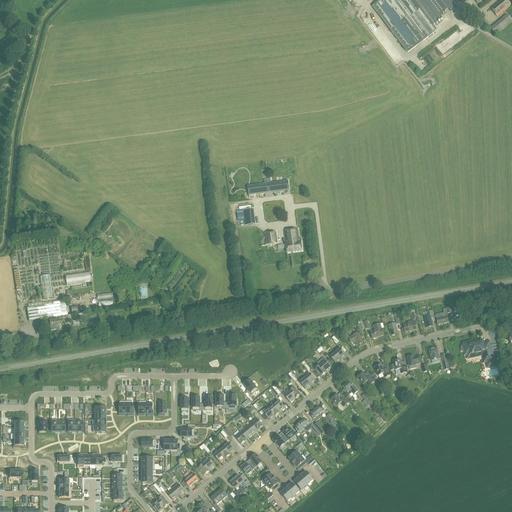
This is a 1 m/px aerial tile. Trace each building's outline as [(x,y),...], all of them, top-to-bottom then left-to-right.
[(456,8),(449,0),(380,0),(372,7),(407,53),(437,31),(433,25),(442,18),(439,15),(448,8),(451,11),(456,8)] [(499,0),(490,8),(497,17),(511,5),(507,0),(499,0)] [(491,28),(496,35),(511,22),(511,20),(507,15),(491,28)] [(450,44),(453,41),(453,42),(459,36),(456,33),(447,42),(450,44)] [(269,193),(287,190),(286,181),(271,183),(268,183),(269,193)] [(265,184),(249,185),(250,195),(269,193),(268,183),(265,184)] [(243,210),(245,224),(255,222),(255,219),(253,208),(243,210)] [(285,245),(286,253),(302,251),(301,242),(301,241),(301,240),(301,239),(300,238),(300,237),(299,237),(298,229),(284,231),(286,244),(285,245)] [(265,233),(266,245),(278,243),(276,231),(265,233)] [(67,309),(66,303),(60,303),(60,301),(28,305),(29,308),(27,308),(29,321),(67,315),(67,309)] [(426,316),(424,317),(426,328),(433,326),(431,318),(434,317),(432,311),(426,312),(426,316)] [(439,316),(437,316),(436,317),(438,325),(449,323),(447,316),(439,318),(439,316)] [(49,321),(51,332),(56,331),(56,327),(59,326),(58,324),(62,324),(61,320),(58,320),(49,321)] [(404,326),(405,332),(416,330),(414,320),(411,321),(411,322),(408,323),(408,325),(404,326)] [(370,332),(372,339),(384,336),(380,324),(373,326),(375,331),(370,332)] [(389,325),(391,336),(398,334),(395,324),(389,325)] [(351,343),(355,341),(356,342),(354,343),(356,347),(364,342),(358,332),(348,338),(351,343)] [(461,345),(460,347),(461,351),(463,352),(465,352),(466,355),(467,354),(467,358),(473,357),(483,355),(485,362),(486,362),(496,359),(492,344),(490,345),(489,342),(483,343),(482,342),(477,343),(476,340),(463,343),(463,345),(461,345)] [(430,356),(431,361),(439,359),(438,354),(437,348),(429,350),(430,356)] [(335,353),(341,360),(346,356),(340,349),(335,353)] [(330,357),(336,364),(341,360),(335,353),(330,357)] [(441,355),(444,370),(450,369),(446,354),(441,355)] [(407,357),(409,366),(416,365),(416,364),(422,363),(420,356),(414,357),(413,356),(407,357)] [(319,364),(326,373),(331,369),(326,362),(327,361),(325,358),(324,358),(318,362),(319,364)] [(395,369),(395,370),(396,370),(397,375),(401,374),(407,373),(406,366),(402,366),(401,360),(393,362),(394,365),(390,366),(391,370),(395,369)] [(302,364),(308,371),(310,369),(306,365),(304,362),(302,364)] [(315,370),(321,377),(326,373),(319,364),(317,365),(318,368),(315,370)] [(383,374),(385,378),(390,375),(387,369),(384,371),(381,364),(374,368),(377,374),(378,376),(383,374)] [(293,380),(295,382),(297,380),(290,373),(288,375),(293,380)] [(367,382),(370,386),(375,382),(370,376),(368,379),(363,373),(357,378),(363,385),(367,382)] [(305,378),(311,386),(316,381),(310,374),(305,378)] [(300,382),(306,390),(311,386),(305,378),(300,382)] [(248,379),(243,384),(248,390),(250,393),(256,388),(248,379)] [(350,390),(354,395),(358,392),(351,383),(349,385),(347,382),(342,386),(344,390),(343,391),(345,393),(347,392),(347,393),(350,390)] [(272,388),(278,395),(281,393),(275,386),(272,388)] [(288,390),(295,399),(300,395),(295,388),(294,388),(293,386),(288,390)] [(270,389),(276,397),(278,395),(272,388),(270,389)] [(283,394),(290,403),(295,399),(288,390),(283,394)] [(365,394),(361,397),(364,400),(362,402),(366,407),(373,402),(368,397),(365,394)] [(332,404),(335,408),(341,404),(344,407),(348,403),(344,398),(341,400),(337,395),(331,400),(334,403),(332,404)] [(248,400),(242,405),(245,408),(251,403),(248,400)] [(272,404),(280,413),(285,409),(279,401),(279,402),(277,400),(272,404)] [(269,410),(275,417),(280,413),(272,404),(270,405),(272,407),(269,410)] [(318,407),(314,410),(319,416),(319,415),(325,411),(321,407),(319,408),(318,407)] [(264,414),(270,421),(275,417),(269,410),(267,408),(265,409),(267,411),(264,414)] [(319,416),(314,410),(311,413),(312,414),(310,416),(314,420),(316,422),(321,418),(319,415),(319,416)] [(330,423),(333,427),(337,424),(335,422),(334,420),(329,414),(327,416),(331,422),(330,423)] [(251,423),(258,431),(263,426),(257,419),(251,423)] [(299,423),(303,429),(309,424),(306,420),(304,421),(302,420),(299,423)] [(314,425),(322,435),(325,432),(317,422),(314,425)] [(246,428),(252,435),(258,431),(251,423),(246,428)] [(295,429),(298,433),(303,429),(299,423),(295,426),(296,427),(295,429)] [(240,432),(247,440),(252,435),(246,428),(240,432)] [(281,441),(286,446),(288,444),(290,446),(296,441),(287,431),(282,436),(284,439),(281,441)] [(235,437),(241,444),(247,440),(240,432),(235,437)] [(297,437),(303,444),(306,441),(300,434),(297,437)] [(275,440),(271,442),(280,453),(285,449),(284,448),(286,446),(281,441),(278,443),(275,440)] [(224,448),(230,455),(235,451),(229,443),(224,448)] [(204,444),(202,446),(204,449),(208,454),(210,452),(205,446),(204,444)] [(219,452),(225,459),(230,455),(224,448),(219,452)] [(290,461),(292,464),(301,457),(295,450),(290,454),(292,456),(289,458),(291,461),(290,461)] [(225,459),(219,452),(214,456),(220,463),(225,459)] [(250,464),(254,469),(257,467),(262,463),(259,460),(260,459),(257,456),(256,457),(255,455),(250,459),(252,462),(250,464)] [(191,465),(195,470),(197,468),(192,462),(188,457),(186,459),(191,465)] [(301,457),(292,464),(294,466),(295,465),(297,468),(299,466),(301,468),(306,464),(301,457)] [(204,464),(209,472),(214,467),(209,460),(204,464)] [(199,469),(204,476),(209,472),(204,464),(199,469)] [(254,469),(250,464),(248,466),(246,464),(241,468),(247,475),(252,471),(254,469)] [(189,488),(194,484),(179,466),(178,465),(176,467),(183,475),(185,477),(186,479),(181,484),(185,488),(188,486),(189,488)] [(179,466),(194,484),(198,480),(193,474),(191,476),(184,468),(183,467),(182,468),(180,465),(179,466)] [(302,475),(300,477),(307,485),(313,480),(306,472),(302,475)] [(240,486),(241,488),(244,491),(246,489),(243,486),(249,481),(243,474),(240,477),(238,476),(236,477),(235,477),(234,477),(233,478),(240,486)] [(263,480),(266,485),(275,478),(273,476),(272,476),(270,474),(266,478),(264,475),(259,480),(261,482),(263,480)] [(307,485),(300,477),(298,478),(298,479),(294,482),(301,490),(307,485)] [(235,489),(240,486),(233,478),(232,479),(232,481),(230,483),(235,489)] [(275,478),(266,485),(270,490),(272,489),(273,491),(277,488),(276,485),(278,483),(276,481),(277,481),(275,478)] [(288,486),(286,488),(293,496),(299,491),(292,483),(288,487),(288,486)] [(153,486),(160,494),(162,492),(158,487),(156,484),(153,486)] [(173,489),(179,496),(184,492),(178,484),(173,489)] [(293,496),(286,488),(284,489),(284,490),(281,493),(287,501),(293,496)] [(167,493),(173,501),(179,496),(173,489),(167,493)] [(216,494),(222,502),(228,497),(232,502),(235,500),(229,493),(226,495),(222,490),(216,494)] [(213,506),(218,511),(219,511),(221,511),(217,506),(222,502),(216,494),(211,499),(215,504),(213,506)] [(158,502),(164,509),(169,505),(163,498),(160,500),(158,498),(156,500),(158,502)] [(157,511),(158,511),(160,511),(164,509),(158,502),(153,506),(154,507),(153,508),(156,511),(157,511)]
